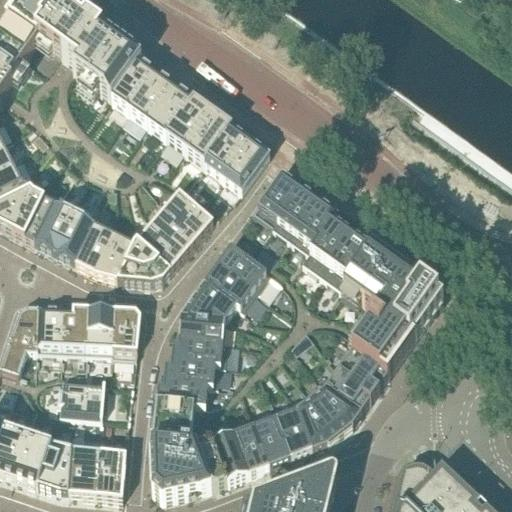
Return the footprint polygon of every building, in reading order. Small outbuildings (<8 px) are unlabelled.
[(57,0),(24,0),(6,25),(38,48),(62,65),(77,76),(73,82),(110,109),(138,69),(139,70),(141,67),(103,40),(101,41),(95,37),(96,35),(88,30),(92,25),(57,0)] [(0,110),(13,92),(10,89),(15,82),(39,49),(7,26),(5,28),(6,28),(0,36),(0,110)] [(138,69),(110,109),(129,122),(157,83),(139,70),(138,69)] [(157,83),(129,122),(147,135),(176,96),(157,83)] [(176,96),(147,135),(166,148),(194,109),(176,96)] [(194,109),(166,148),(185,162),(213,122),(194,109)] [(213,122),(185,162),(203,175),(231,136),(213,122)] [(231,136),(203,175),(222,188),(250,149),(231,136)] [(250,149),(222,188),(241,202),(269,163),(250,149)] [(2,154),(0,154),(0,178),(12,173),(2,154)] [(12,173),(0,178),(0,203),(22,192),(21,192),(12,173)] [(281,184),(253,224),(272,237),(300,198),(281,184)] [(22,192),(0,203),(0,236),(14,244),(33,204),(22,192)] [(300,198),(272,237),(291,251),(319,211),(300,198)] [(180,203),(165,220),(198,249),(213,232),(180,203)] [(33,204),(14,244),(34,254),(54,214),(33,204)] [(319,211),(291,251),(308,263),(309,264),(334,229),(335,230),(338,225),(319,211)] [(54,214),(34,254),(54,264),(74,224),(54,214)] [(165,220),(151,237),(184,266),(198,249),(165,220)] [(74,224),(54,264),(75,274),(95,234),(74,224)] [(308,263),(302,272),(323,287),(353,243),(335,230),(334,229),(309,264),(308,263)] [(95,234),(75,274),(95,284),(115,244),(95,234)] [(151,237),(136,253),(170,282),(171,281),(184,266),(151,237)] [(353,243),(323,287),(343,301),(344,299),(344,298),(373,257),(372,256),(353,243)] [(115,244),(95,284),(96,285),(117,290),(118,290),(135,255),(115,244)] [(135,255),(118,290),(120,290),(127,291),(152,294),(163,290),(170,282),(136,253),(135,255)] [(231,254),(217,272),(257,301),(271,283),(231,254)] [(373,257),(344,298),(344,299),(361,311),(378,323),(375,326),(373,325),(367,334),(366,335),(368,336),(368,337),(365,341),(357,351),(356,354),(354,357),(352,358),(352,359),(388,385),(414,348),(415,347),(423,336),(441,310),(443,307),(429,297),(418,289),(410,283),(390,269),(383,265),(373,257)] [(217,272),(205,290),(237,313),(236,314),(244,320),(257,301),(217,272)] [(181,324),(181,325),(225,330),(236,314),(237,313),(205,290),(204,291),(194,305),(181,324)] [(0,378),(19,385),(20,384),(19,384),(27,361),(37,361),(39,316),(38,316),(28,316),(28,315),(27,315),(27,316),(19,321),(18,321),(18,322),(10,347),(9,348),(10,349),(8,353),(7,354),(8,354),(0,377),(0,378)] [(39,316),(37,361),(62,363),(64,317),(39,316)] [(64,317),(62,363),(87,364),(89,319),(64,317)] [(89,319),(87,364),(111,365),(112,365),(114,320),(89,319)] [(111,365),(111,367),(136,368),(141,326),(140,326),(140,325),(137,322),(137,321),(136,321),(114,320),(112,365),(111,365)] [(179,347),(223,351),(223,350),(225,330),(181,325),(179,347)] [(171,367),(171,368),(220,373),(220,374),(225,375),(228,351),(223,350),(223,351),(179,347),(178,352),(173,352),(171,367)] [(349,356),(335,375),(375,403),(386,387),(387,386),(388,385),(352,359),(352,358),(349,356)] [(164,388),(164,389),(208,393),(208,394),(218,395),(220,374),(220,373),(171,368),(171,373),(165,373),(164,388)] [(335,375),(321,394),(325,397),(325,396),(362,422),(375,403),(335,375)] [(61,413),(60,425),(102,429),(105,392),(63,389),(62,401),(61,401),(61,403),(60,411),(60,413),(61,413)] [(158,394),(156,409),(194,413),(195,404),(207,405),(208,394),(208,393),(164,389),(163,394),(158,394)] [(325,397),(311,407),(339,445),(341,447),(353,438),(353,435),(352,435),(361,422),(362,422),(325,396),(325,397)] [(297,418),(312,460),(313,459),(327,454),(330,455),(341,447),(339,445),(311,407),(297,418)] [(152,451),(151,474),(152,501),(162,510),(188,505),(190,504),(196,503),(199,502),(200,502),(212,498),(212,497),(227,492),(211,450),(211,451),(197,456),(196,456),(190,456),(190,454),(194,413),(156,409),(153,437),(152,450),(152,451)] [(296,414),(274,422),(291,468),(312,460),(297,418),(296,414)] [(274,422),(252,430),(270,476),(291,468),(274,422)] [(252,430),(231,438),(248,484),(270,476),(252,430)] [(3,438),(0,448),(0,484),(13,489),(27,446),(5,439),(3,438)] [(231,438),(209,446),(211,451),(211,450),(227,492),(248,484),(231,438)] [(27,446),(13,489),(37,497),(51,455),(27,446)] [(72,459),(69,505),(97,507),(101,457),(72,454),(71,459),(72,459)] [(51,455),(37,497),(38,497),(56,503),(69,505),(72,459),(71,459),(52,455),(51,455)] [(101,457),(97,507),(122,509),(124,493),(125,479),(126,459),(101,457)] [(479,511),(442,476),(436,482),(430,477),(427,475),(425,474),(422,473),(419,472),(416,472),(408,474),(401,480),(400,481),(398,487),(391,511),(479,511)] [(264,511),(330,511),(333,501),(335,491),(335,490),(335,489),(335,488),(334,488),(334,487),(333,487),(332,487),(331,487),(321,491),(287,504),(277,507),(264,511)]
